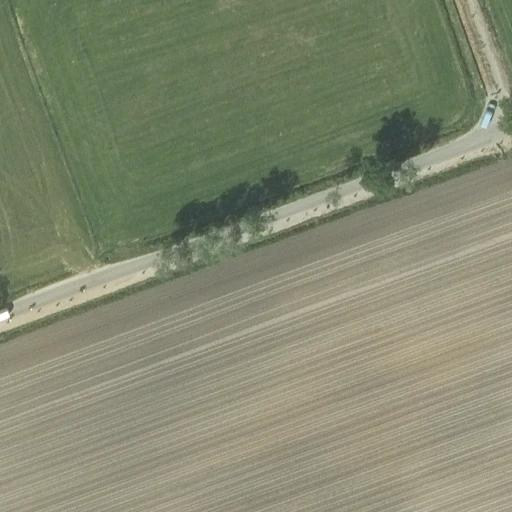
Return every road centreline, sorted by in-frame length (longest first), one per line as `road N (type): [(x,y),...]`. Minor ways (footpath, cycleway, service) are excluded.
road 1 (tertiary): [(0,315),(509,128)]
road 2 (unclassified): [(509,128),(463,0)]
